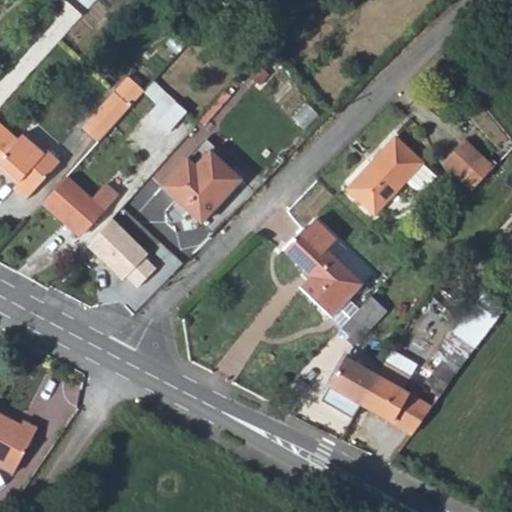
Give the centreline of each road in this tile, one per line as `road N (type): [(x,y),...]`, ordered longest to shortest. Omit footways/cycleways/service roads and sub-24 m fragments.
road 1 (residential): [(117,359),(408,52),(477,0)]
road 2 (tertiary): [(117,359),(413,511)]
road 3 (track): [(117,359),(32,511)]
road 4 (tertiary): [(0,297),(117,359)]
